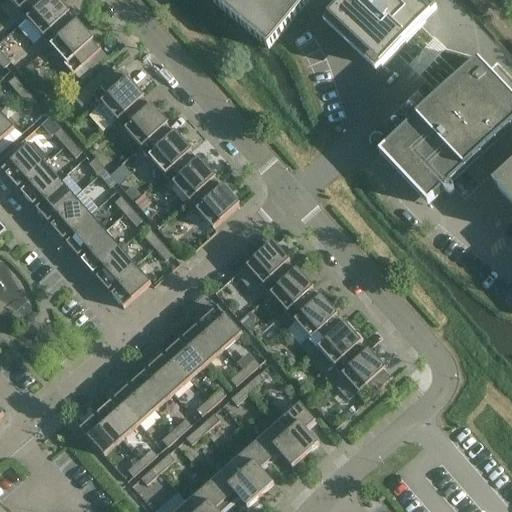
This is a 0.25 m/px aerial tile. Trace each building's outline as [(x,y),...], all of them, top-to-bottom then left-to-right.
[(9,0),(18,10),(16,11),(25,21),(49,0),(9,0)] [(49,0),(25,21),(18,28),(33,45),(40,38),(49,48),(77,24),(76,23),(75,24),(68,17),(69,16),(55,0),(49,0)] [(216,0),(213,5),(268,51),(310,0),(216,0)] [(424,0),(348,0),(324,26),(376,75),(436,11),(424,0)] [(77,24),(49,48),(50,50),(52,48),(66,64),(64,65),(73,76),(101,51),(100,50),(99,51),(92,43),(93,43),(77,24)] [(0,52),(0,66),(4,70),(10,64),(0,52)] [(500,83),(499,84),(478,62),(392,139),(379,155),(428,207),(511,127),(511,98),(505,91),(506,91),(506,90),(507,89),(507,88),(507,87),(506,86),(506,85),(505,85),(505,84),(504,84),(502,83),(501,83),(500,83)] [(91,96),(100,106),(94,111),(109,128),(115,123),(143,99),(126,80),(125,81),(119,74),(120,73),(119,71),(91,96)] [(25,90),(15,78),(8,84),(19,96),(25,90)] [(25,90),(19,96),(29,108),(36,102),(25,90)] [(143,99),(115,123),(124,133),(126,132),(140,147),(138,149),(139,150),(167,126),(150,107),(149,108),(143,100),(144,100),(143,99)] [(0,114),(0,144),(15,131),(0,114)] [(167,126),(139,150),(148,160),(150,159),(164,174),(162,176),(163,177),(191,153),(174,134),(173,135),(166,127),(167,127),(167,126)] [(60,130),(54,136),(64,148),(71,142),(60,130)] [(71,142),(64,148),(75,160),(82,154),(71,142)] [(2,172),(17,189),(45,165),(29,147),(2,172)] [(191,153),(163,177),(172,187),(174,186),(187,201),(186,203),(187,204),(215,180),(198,161),(197,162),(190,154),(191,154),(191,153)] [(95,160),(88,166),(99,178),(106,172),(95,160)] [(45,165),(17,189),(32,207),(60,182),(45,165)] [(511,168),(493,187),(511,207),(511,168)] [(106,172),(99,178),(110,190),(116,184),(106,172)] [(215,180),(187,204),(196,214),(198,213),(213,230),(239,207),(222,188),(221,189),(214,181),(215,180)] [(60,182),(32,207),(47,224),(75,199),(60,182)] [(131,210),(121,198),(114,204),(125,216),(131,210)] [(75,199),(47,224),(62,241),(90,217),(75,199)] [(131,210),(125,216),(135,228),(142,223),(131,210)] [(90,217),(62,241),(77,258),(105,234),(90,217)] [(162,245),(151,233),(144,238),(155,251),(162,245)] [(105,234),(77,258),(93,275),(120,251),(105,234)] [(272,244),(246,268),(237,275),(253,293),(260,286),(269,297),(296,272),(296,271),(295,272),(288,265),(289,264),(272,244)] [(162,245),(155,251),(165,263),(172,257),(162,245)] [(120,251),(93,275),(108,292),(135,268),(120,251)] [(135,268),(108,292),(123,310),(151,286),(135,268)] [(296,272),(269,297),(270,298),(272,296),(285,312),(284,313),(293,324),(320,299),(320,298),(319,299),(312,292),(313,291),(296,272)] [(320,299),(293,324),(294,325),(295,323),(309,339),(300,347),(309,357),(317,350),(344,326),(344,325),(343,326),(336,319),(337,318),(320,299)] [(218,308),(200,324),(225,352),(242,336),(218,308)] [(200,324),(183,339),(207,367),(225,352),(200,324)] [(344,326),(317,350),(318,352),(319,350),(333,366),(331,367),(341,377),(368,353),(367,352),(366,353),(360,346),(361,345),(344,326)] [(183,339),(166,354),(190,382),(207,367),(183,339)] [(368,353),(341,377),(341,378),(333,385),(344,398),(352,398),(356,395),(365,405),(392,381),(391,379),(390,380),(384,373),(385,372),(368,353)] [(166,354),(149,369),(173,397),(190,382),(166,354)] [(254,361),(242,371),(248,378),(260,367),(254,361)] [(149,369),(132,385),(156,412),(173,397),(149,369)] [(248,378),(242,371),(230,382),(236,388),(248,378)] [(259,376),(245,389),(251,395),(265,383),(259,376)] [(132,385),(115,400),(139,427),(156,412),(132,385)] [(251,395),(245,389),(231,401),(236,408),(251,395)] [(220,391),(208,401),(214,408),(226,397),(220,391)] [(115,400),(98,415),(122,442),(139,427),(115,400)] [(214,408),(208,401),(196,412),(202,419),(214,408)] [(300,404),(277,425),(305,457),(319,446),(305,431),(315,422),(300,404)] [(122,442),(98,415),(80,430),(104,458),(122,442)] [(214,416),(200,428),(206,435),(220,423),(214,416)] [(186,421),(174,432),(179,438),(191,428),(186,421)] [(277,425),(254,445),(270,462),(279,454),(292,469),(305,457),(277,425)] [(206,435),(200,428),(186,441),(192,447),(206,435)] [(179,438),(174,432),(161,442),(167,449),(179,438)] [(254,445),(232,464),(260,497),(274,485),(260,470),(270,462),(254,445)] [(151,451),(139,462),(145,469),(157,458),(151,451)] [(169,456),(155,468),(161,475),(175,462),(169,456)] [(145,469),(139,462),(127,473),(133,479),(145,469)] [(229,506),(238,498),(247,509),(260,497),(232,464),(209,484),(229,506)] [(141,480),(147,487),(161,475),(155,468),(141,480)] [(222,511),(229,506),(209,484),(187,504),(193,511),(222,511)]
